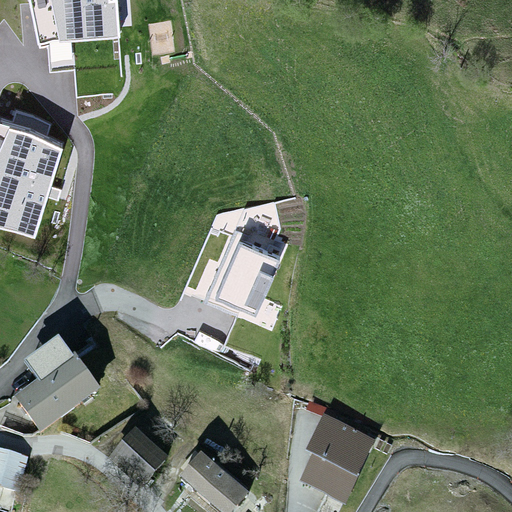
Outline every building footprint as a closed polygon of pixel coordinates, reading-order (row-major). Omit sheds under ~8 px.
[(109,0),(29,0),(39,45),(59,41),(119,39),(115,0),(110,2),(109,0)] [(28,135),(0,126),(0,226),(34,237),(59,150),(28,135)] [(279,257),(238,240),(215,296),(256,313),(279,257)] [(99,389),(77,358),(19,399),(41,430),(99,389)] [(374,442),(325,418),(311,448),(316,450),(302,479),(345,500),(374,442)] [(170,459),(137,431),(109,463),(142,491),(170,459)] [(25,458),(0,452),(0,501),(13,504),(25,458)] [(236,511),(251,495),(202,455),(180,482),(217,511),(236,511)]
